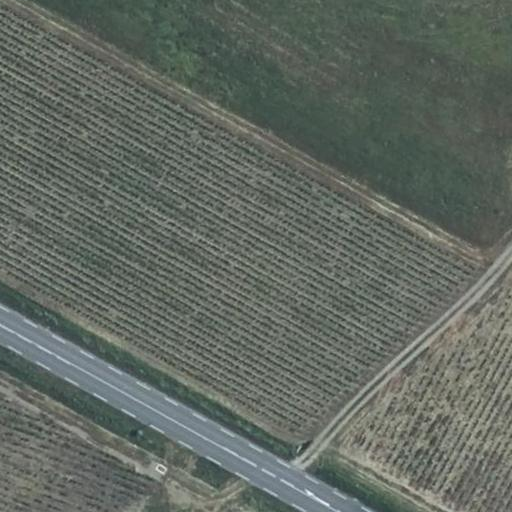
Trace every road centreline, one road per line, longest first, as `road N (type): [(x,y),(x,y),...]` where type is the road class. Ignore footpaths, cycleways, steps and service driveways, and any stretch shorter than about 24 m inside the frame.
road 1 (secondary): [(0,326),(339,511)]
road 2 (track): [(511,238),(283,480)]
road 3 (track): [(0,384),(234,511)]
